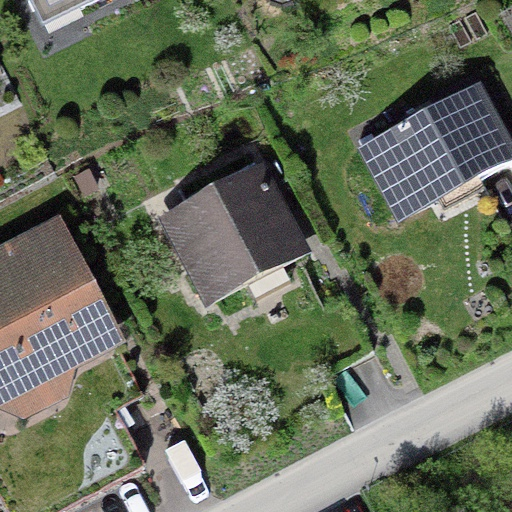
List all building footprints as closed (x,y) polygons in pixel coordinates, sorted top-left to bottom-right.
[(26,0),(42,31),(45,29),(49,36),(84,19),(80,12),(105,0),(26,0)] [(359,151),(399,227),(511,167),(511,145),(481,87),(359,151)] [(265,166),(159,220),(206,311),(312,256),(265,166)] [(0,412),(5,409),(15,429),(78,396),(68,376),(126,347),(60,219),(0,250),(0,412)] [(317,319),(344,371),(370,356),(343,305),(317,319)]
